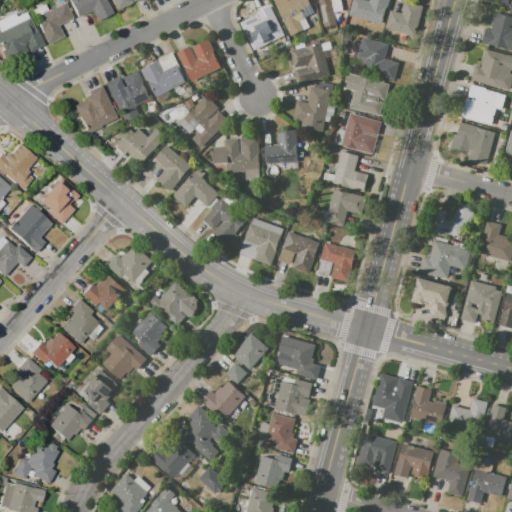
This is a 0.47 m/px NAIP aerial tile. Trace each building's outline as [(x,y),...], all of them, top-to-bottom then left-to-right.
[(69,0),(105,0),(112,13),(97,21),(91,10),(78,17),(69,0)] [(135,0),(133,1),(132,0),(131,0),(133,2),(117,10),(112,0),(135,0)] [(274,1),(276,0),(308,0),(314,12),(303,18),(304,19),(299,22),(303,30),(291,36),(274,1)] [(324,26),(318,0),(331,0),(336,24),(324,26)] [(382,24),(349,15),(352,0),(389,0),(387,7),(386,7),(382,24)] [(385,28),(390,10),(402,13),(405,1),(424,6),(415,36),(385,28)] [(48,44),(31,11),(44,4),(48,11),(65,2),(73,18),(58,26),(64,37),(48,44)] [(239,22),(257,13),(256,12),(270,5),(290,44),(278,50),(272,40),(253,50),(239,22)] [(495,12),(511,16),(511,27),(510,34),(511,34),(511,50),(480,41),(484,28),(490,30),(495,12)] [(45,44),(30,52),(26,44),(24,45),(27,51),(10,60),(2,44),(0,45),(0,32),(2,31),(0,29),(0,20),(8,16),(10,21),(26,13),(36,32),(38,31),(45,44)] [(362,37),(388,44),(384,58),(399,62),(394,80),(361,71),(365,58),(357,56),(362,37)] [(177,52),(190,46),(196,59),(198,58),(192,47),(209,39),(214,50),(213,51),(220,67),(191,81),(177,52)] [(290,50),(321,43),(329,75),(298,83),(295,70),(308,66),(308,64),(295,67),(290,50)] [(471,79),(475,66),(480,67),(486,49),(511,56),(511,70),(509,76),(511,77),(508,90),(471,79)] [(141,69),(158,60),(157,59),(172,52),(186,81),(154,97),(141,69)] [(104,83),(118,76),(123,86),(125,86),(121,78),(137,70),(151,98),(134,106),(138,114),(123,122),(104,83)] [(349,73),(389,84),(385,100),(379,98),(379,100),(383,102),(379,116),(349,108),(354,90),(345,87),(349,73)] [(293,119),(296,100),(308,102),(310,87),(313,88),(314,84),(318,85),(319,81),(331,83),(322,131),(301,127),(302,120),(293,119)] [(471,84),(486,88),(485,89),(507,95),(503,112),(495,110),(491,125),(460,117),(465,98),(467,98),(471,84)] [(74,105),(86,99),(84,97),(89,95),(88,92),(101,85),(117,117),(102,125),(102,126),(88,133),(74,105)] [(202,148),(192,138),(197,132),(183,118),(206,95),(218,108),(217,109),(230,121),(202,148)] [(350,113),(381,121),(377,135),(363,131),(363,133),(377,137),(372,154),(341,145),(350,113)] [(460,121),(495,131),(486,166),(467,161),(472,142),(456,138),(460,121)] [(114,147),(130,129),(134,133),(138,128),(148,137),(156,127),(166,136),(140,164),(127,152),(124,155),(114,147)] [(278,131),(296,129),(297,145),(296,145),(297,162),(266,164),(265,146),(279,145),(278,131)] [(503,154),(511,156),(509,164),(511,165),(511,130),(510,130),(503,154)] [(224,140),(238,139),(239,153),(241,153),(240,139),(258,137),(261,178),(246,179),(245,171),(226,172),(226,163),(214,164),(213,147),(225,146),(224,140)] [(0,170),(0,154),(3,157),(7,153),(9,155),(20,144),(36,159),(26,170),(30,174),(26,177),(30,181),(22,190),(0,170)] [(166,144),(191,166),(179,179),(180,179),(170,190),(157,179),(166,168),(154,158),(166,144)] [(341,151),(358,155),(354,170),(368,174),(363,191),(332,183),(341,151)] [(172,195),(194,171),(194,172),(197,170),(203,175),(201,178),(219,193),(207,207),(195,195),(185,207),(172,195)] [(0,199),(0,178),(11,188),(0,199)] [(41,201),(60,180),(76,195),(64,208),(70,213),(61,223),(46,210),(49,208),(41,201)] [(335,189),(366,198),(361,214),(347,210),(342,226),(326,221),(335,189)] [(203,219),(222,198),(247,220),(228,241),(215,229),(222,221),(221,220),(214,229),(203,219)] [(450,234),(442,232),(441,235),(431,232),(436,208),(447,210),(445,218),(451,219),(462,203),(475,213),(468,222),(467,221),(458,233),(461,235),(458,240),(450,234)] [(8,229),(30,204),(51,223),(38,237),(44,242),(35,252),(8,229)] [(240,253),(250,223),(251,223),(253,217),(283,228),(271,264),(240,253)] [(486,221),(500,225),(497,235),(511,238),(511,252),(510,261),(478,253),(486,221)] [(288,232),(319,242),(309,274),(292,268),(297,253),(282,248),(288,232)] [(419,270),(423,257),(429,259),(434,240),(469,249),(464,270),(450,266),(447,278),(419,270)] [(3,276),(0,273),(0,247),(6,241),(15,248),(17,245),(31,258),(22,267),(16,262),(3,276)] [(320,258),(325,242),(356,251),(347,282),(331,277),(335,262),(320,258)] [(133,282),(124,274),(121,278),(107,265),(117,254),(121,258),(124,254),(126,255),(134,246),(152,262),(133,282)] [(126,290),(107,310),(99,303),(95,307),(82,294),(92,283),(95,286),(107,273),(126,290)] [(418,277),(451,286),(443,320),(428,316),(431,304),(423,302),(422,304),(411,301),(418,277)] [(471,280),(496,287),(495,289),(502,291),(493,323),(480,319),(482,315),(478,314),(475,323),(460,318),(471,280)] [(175,282),(192,297),(193,296),(198,300),(196,302),(197,304),(197,308),(195,312),(192,315),(189,316),(186,315),(176,327),(146,300),(152,293),(159,299),(175,282)] [(506,293),(511,294),(511,324),(511,328),(498,325),(506,293)] [(99,323),(79,344),(62,328),(71,318),(69,317),(73,313),(69,310),(79,299),(93,311),(90,315),(99,323)] [(150,311),(168,327),(162,334),(163,335),(157,342),(161,345),(151,356),(138,344),(141,340),(131,331),(150,311)] [(75,347),(56,367),(48,360),(44,364),(31,352),(41,341),(44,344),(50,338),(51,339),(58,332),(75,347)] [(251,369),(234,355),(237,351),(236,350),(251,332),(269,348),(251,369)] [(119,334),(147,359),(137,370),(134,366),(128,374),(126,372),(119,379),(101,363),(111,353),(106,348),(119,334)] [(283,335),(315,344),(311,357),(314,358),(312,363),(317,364),(313,378),(296,373),(297,368),(277,363),(280,352),(278,352),(283,335)] [(28,403),(10,387),(19,377),(17,375),(20,371),(17,368),(27,357),(42,371),(38,374),(47,382),(28,403)] [(238,383),(226,373),(236,362),(247,373),(238,383)] [(99,368),(118,385),(105,400),(109,404),(100,414),(77,393),(99,368)] [(380,374),(397,378),(393,392),(396,393),(399,379),(412,382),(405,413),(373,406),(380,374)] [(273,378),(283,381),(285,376),(312,384),(308,397),(305,397),(304,398),(310,399),(305,416),(275,407),(275,408),(265,406),(265,404),(261,403),(265,388),(270,390),(273,378)] [(227,416),(219,408),(215,413),(201,401),(211,390),(214,393),(220,386),(222,388),(228,381),(245,396),(227,416)] [(417,385),(431,389),(428,402),(432,403),(435,391),(448,395),(440,426),(409,417),(417,385)] [(22,408),(0,433),(0,398),(5,393),(22,408)] [(452,406),(469,410),(472,398),(486,402),(479,428),(449,420),(452,406)] [(79,409),(93,421),(84,431),(80,428),(74,435),(73,433),(66,440),(49,424),(66,404),(75,413),(79,409)] [(492,404),(507,408),(504,419),(511,421),(511,443),(483,435),(492,404)] [(181,434),(191,424),(189,423),(192,419),(189,416),(199,405),(213,418),(210,421),(216,427),(219,424),(229,432),(219,443),(212,436),(209,439),(214,444),(212,445),(218,451),(210,461),(181,434)] [(266,440),(273,413),(295,419),(292,432),(294,433),(293,438),(297,439),(294,453),(276,448),(277,443),(266,440)] [(365,433),(397,441),(388,474),(374,470),(377,458),(359,453),(365,433)] [(195,454),(177,474),(172,470),(168,475),(151,459),(173,435),(195,454)] [(37,440),(48,445),(49,442),(57,446),(55,449),(58,450),(52,463),(54,464),(51,469),(55,471),(49,483),(32,475),(34,470),(30,468),(24,480),(12,474),(20,457),(22,458),(25,451),(30,453),(37,440)] [(402,443),(434,451),(426,479),(411,475),(413,468),(410,467),(407,478),(394,474),(402,443)] [(440,449),(460,454),(458,462),(469,465),(461,496),(447,492),(450,481),(433,477),(440,449)] [(255,481),(262,455),(274,459),(275,454),(292,459),(287,472),(281,470),(276,487),(255,481)] [(466,499),(470,485),(471,485),(476,468),(506,477),(500,497),(483,492),(480,503),(466,499)] [(126,473),(147,493),(140,501),(144,504),(137,511),(123,511),(119,508),(122,505),(119,502),(120,500),(110,490),(126,473)] [(0,476),(7,478),(6,482),(12,484),(13,483),(40,490),(37,501),(35,500),(33,507),(37,508),(35,511),(18,511),(0,507),(0,503),(5,486),(0,484),(0,476)] [(145,511),(152,505),(151,504),(167,486),(175,494),(169,500),(181,511),(145,511)] [(245,511),(253,488),(269,493),(267,498),(276,501),(272,511),(245,511)]
